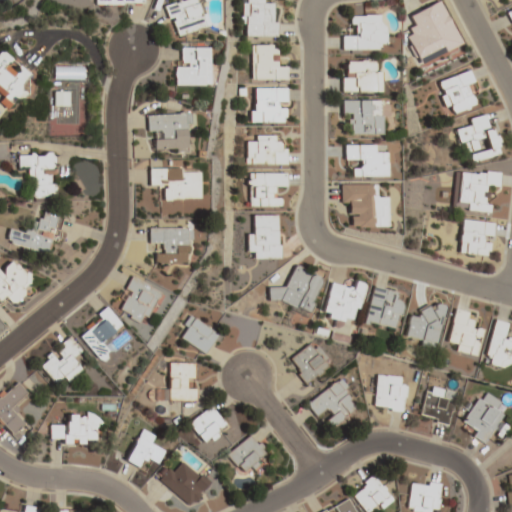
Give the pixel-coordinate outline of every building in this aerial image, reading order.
[(184,0),(162,7),(172,39),(205,28),(195,0),(184,0)] [(274,4),(263,4),(263,0),(242,0),(243,37),(274,37),(274,4)] [(405,16),(413,35),(405,38),(417,66),(460,47),(440,1),(405,16)] [(383,51),(383,16),(349,16),(349,36),(340,36),(340,52),(383,51)] [(251,45),(251,81),(285,81),(285,67),(276,67),(276,45),(251,45)] [(207,86),(207,48),(174,48),(174,86),(207,86)] [(11,64),(12,63),(0,52),(0,104),(6,110),(31,82),(11,64)] [(378,94),(378,62),(341,62),(341,94),(378,94)] [(80,69),(54,69),(54,81),(80,81),(80,69)] [(436,82),(446,115),(473,107),(466,86),(473,84),(469,71),(436,82)] [(285,124),(285,89),(249,88),(249,124),(285,124)] [(380,136),(380,100),(340,100),(340,116),(349,116),(349,136),(380,136)] [(145,133),(155,133),(155,154),(188,154),(188,114),(145,114),(145,133)] [(497,157),(488,117),(455,124),(461,152),(467,151),(470,163),(497,157)] [(285,166),(285,145),(275,145),(275,136),(254,136),(254,141),(245,141),(245,165),(285,166)] [(375,145),(342,145),(342,165),(352,165),(352,178),(385,178),(385,154),(375,154),(375,145)] [(16,154),(16,169),(26,169),(26,178),(30,178),(30,198),(54,198),(53,154),(16,154)] [(198,169),(148,169),(148,188),(159,188),(159,200),(198,200),(198,169)] [(463,212),(484,214),(487,188),(496,189),(498,173),(467,170),(463,212)] [(248,173),(248,208),(276,208),(276,189),(284,189),(284,173),(248,173)] [(375,184),(339,184),(339,206),(349,206),(349,229),(385,229),(385,195),(375,195),(375,184)] [(45,253),(48,237),(58,239),(62,216),(38,212),(34,233),(7,228),(3,246),(45,253)] [(279,261),(279,216),(246,216),(246,261),(279,261)] [(493,224),(461,219),(456,254),(487,259),(493,224)] [(186,228),(147,228),(147,243),(156,243),(156,265),(186,265),(186,228)] [(0,297),(10,307),(34,281),(10,259),(2,268),(0,266),(0,297)] [(265,299),(308,314),(321,276),(293,266),(284,291),(270,286),(265,299)] [(160,290),(130,276),(114,312),(143,325),(160,290)] [(363,283),(353,281),(351,290),(328,285),(321,315),(332,318),(330,327),(343,330),(345,323),(354,325),(363,283)] [(392,301),(394,292),(371,287),(363,324),(394,331),(400,303),(392,301)] [(433,349),(445,308),(421,302),(416,318),(409,315),(402,341),(433,349)] [(97,362),(112,351),(105,342),(122,329),(107,309),(76,333),(97,362)] [(480,329),(470,327),(473,314),(452,310),(446,342),(456,344),(454,354),(474,358),(480,329)] [(203,355),(217,334),(193,318),(179,339),(203,355)] [(483,363),(511,369),(511,336),(502,335),(504,323),(492,320),(483,363)] [(66,383),(80,368),(72,360),(81,351),(66,336),(37,367),(53,382),(59,376),(66,383)] [(304,385),(326,367),(308,344),(285,362),(304,385)] [(194,364),(168,363),(167,391),(158,391),(157,401),(192,402),(193,380),(194,380),(194,364)] [(404,386),(397,385),(398,377),(375,375),(372,409),(402,411),(404,386)] [(357,408),(336,381),(305,405),(315,418),(323,412),(328,419),(323,422),(328,430),(357,408)] [(0,423),(13,438),(26,426),(10,408),(26,394),(15,382),(0,395),(0,423)] [(418,419),(446,425),(454,392),(425,386),(418,419)] [(459,430),(485,443),(500,415),(494,412),(499,401),(479,391),(459,430)] [(187,425),(203,444),(224,426),(209,407),(187,425)] [(95,445),(97,415),(66,413),(65,425),(50,424),(48,442),(95,445)] [(153,447),(157,437),(138,430),(125,463),(141,469),(144,461),(156,466),(161,450),(153,447)] [(225,456),(242,475),(266,454),(249,435),(225,456)] [(208,485),(184,464),(176,472),(170,466),(157,480),(187,507),(208,485)] [(506,508),(511,507),(511,473),(503,474),(506,508)] [(363,511),(373,511),(389,499),(371,476),(349,494),(363,511)] [(408,511),(435,511),(439,484),(410,480),(405,511),(408,511)] [(319,511),(352,511),(346,499),(319,511)]
